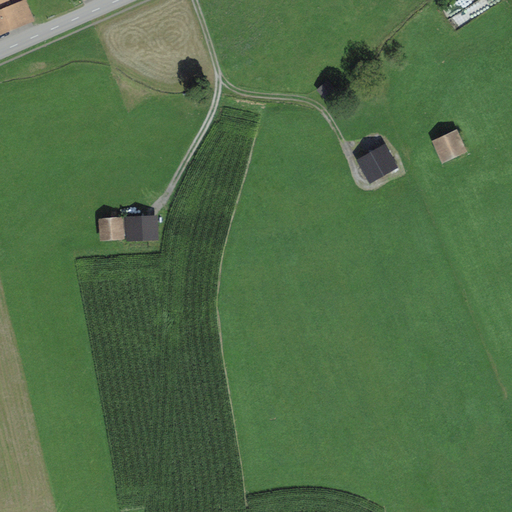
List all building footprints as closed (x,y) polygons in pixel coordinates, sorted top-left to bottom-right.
[(0,0),(0,31),(28,20),(20,0),(0,0)] [(318,90),(328,100),(336,93),(327,83),(318,90)] [(465,152),(457,134),(436,142),(444,160),(465,152)] [(394,167),(384,150),(361,163),(371,180),(394,167)] [(101,238),(122,237),(121,221),(100,222),(101,238)] [(156,240),(156,228),(149,228),(149,221),(128,221),(128,230),(127,230),(127,238),(148,237),(148,241),(156,240)]
